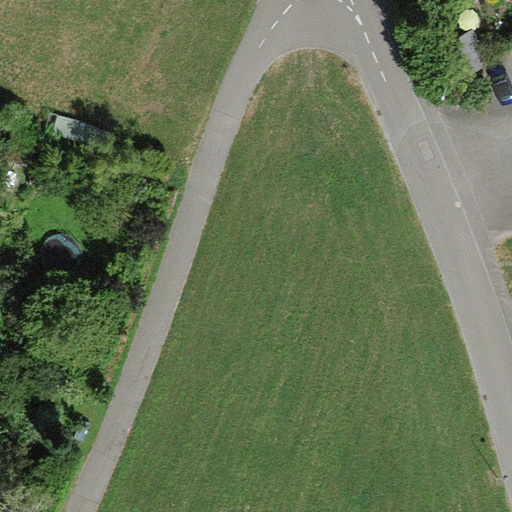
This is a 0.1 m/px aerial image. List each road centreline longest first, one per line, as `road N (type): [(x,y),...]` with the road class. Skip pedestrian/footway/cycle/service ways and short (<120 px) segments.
road 1 (unclassified): [(297,0),(254,48),(77,511)]
road 2 (unclassified): [(511,417),(384,72),(347,0)]
